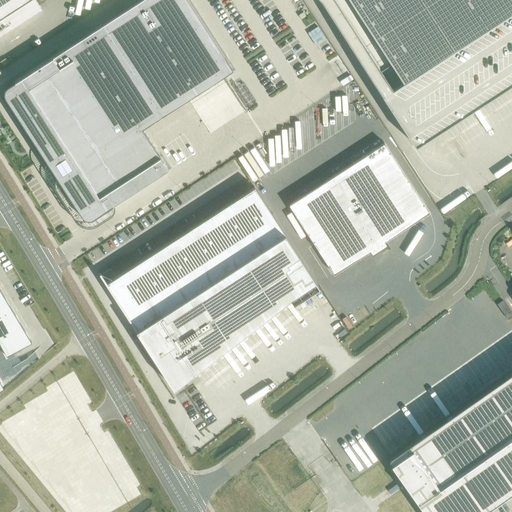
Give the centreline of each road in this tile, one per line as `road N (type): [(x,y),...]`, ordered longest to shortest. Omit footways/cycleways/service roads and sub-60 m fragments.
road 1 (unclassified): [(181,503),(424,318),(471,276),(490,228),(511,213)]
road 2 (tertiary): [(86,340),(6,207)]
